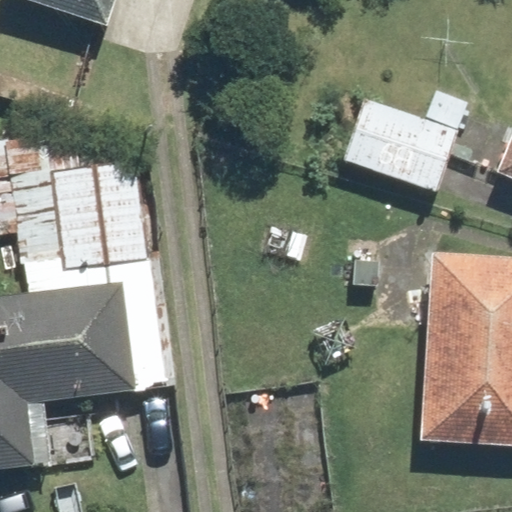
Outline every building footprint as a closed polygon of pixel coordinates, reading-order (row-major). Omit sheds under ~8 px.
[(22,0),(111,29),(120,0),(22,0)] [(439,196),(460,136),(470,106),(434,94),(424,123),(369,104),(348,164),(439,196)] [(27,296),(0,299),(0,472),(39,467),(31,410),(172,390),(136,139),(78,147),(76,128),(0,138),(0,229),(17,227),(27,296)] [(511,142),(499,173),(511,178),(511,142)] [(419,327),(423,244),(379,242),(375,325),(419,327)] [(511,256),(431,252),(421,442),(511,447),(511,256)]
